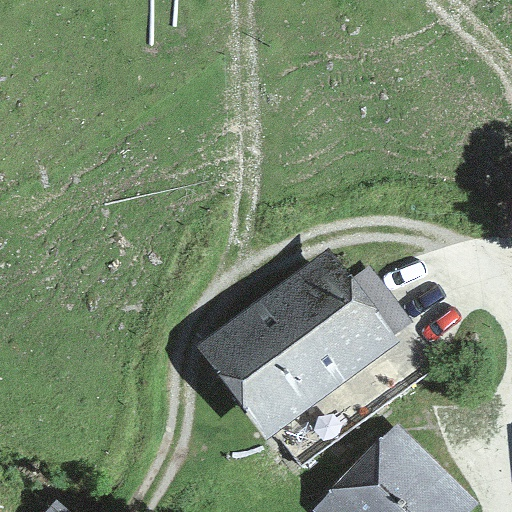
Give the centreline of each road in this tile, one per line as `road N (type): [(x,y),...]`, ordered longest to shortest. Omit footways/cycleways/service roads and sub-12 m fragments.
road 1 (track): [(511,282),(470,251),(408,230),(316,235),(233,272),(187,351),(172,445),(138,511)]
road 2 (track): [(233,272),(247,201),(245,0)]
